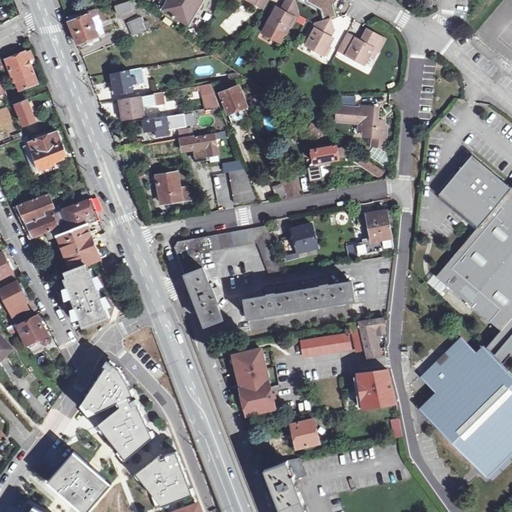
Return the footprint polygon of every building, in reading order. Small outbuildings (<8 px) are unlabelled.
[(163,10),(168,0),(159,0),(156,6),(163,10)] [(168,0),(163,10),(188,24),(201,0),(168,0)] [(256,0),(254,4),(263,9),(268,0),(256,0)] [(297,14),(293,0),(291,0),(285,2),(280,11),(276,8),(263,33),(280,43),(293,19),(294,19),(297,14)] [(335,0),(306,0),(305,2),(320,10),(323,22),(329,20),(337,18),(333,4),(335,0)] [(133,10),(131,10),(133,16),(142,13),(147,11),(133,1),(130,2),(133,10)] [(117,15),(131,10),(133,10),(130,2),(114,7),(117,15)] [(66,17),(79,50),(89,46),(88,43),(86,40),(98,36),(103,33),(99,20),(95,9),(81,13),(81,14),(75,17),(74,15),(66,17)] [(141,17),(126,23),(132,36),(146,30),(141,17)] [(163,22),(170,26),(172,22),(165,18),(163,22)] [(323,22),(314,24),(312,29),(314,30),(305,45),(322,54),(331,38),(328,37),(327,32),(331,30),(329,20),(323,22)] [(355,38),(346,54),(363,64),(368,56),(372,48),(377,51),(384,39),(367,30),(362,38),(366,40),(364,43),(360,41),(355,38)] [(185,37),(197,44),(200,39),(188,32),(185,37)] [(346,54),(355,38),(346,33),(337,49),(346,54)] [(372,48),(368,56),(372,58),(377,51),(372,48)] [(26,52),(7,60),(19,90),(37,83),(31,65),(36,63),(32,51),(26,53),(26,52)] [(129,71),(112,74),(116,94),(133,91),(132,85),(144,83),(141,69),(129,71)] [(212,84),(214,89),(224,87),(224,86),(242,82),(241,79),(212,84)] [(212,84),(205,85),(208,97),(216,96),(214,89),(212,84)] [(239,87),(220,94),(229,117),(236,115),(239,123),(243,121),(240,113),(248,111),(239,87)] [(138,97),(120,100),(120,102),(117,102),(120,119),(139,116),(138,114),(141,113),(138,97)] [(28,100),(16,105),(24,126),(36,121),(28,100)] [(338,107),(336,120),(359,123),(365,123),(364,129),(364,136),(373,137),(372,146),(384,147),(386,127),(383,127),(383,121),(381,121),(376,120),(376,116),(377,108),(361,107),(360,111),(353,110),(353,108),(338,107)] [(185,113),(177,115),(179,125),(187,124),(185,113)] [(168,116),(144,121),(146,131),(156,129),(157,136),(171,134),(171,130),(168,116)] [(314,124),(312,122),(306,131),(316,138),(318,136),(321,138),(325,131),(314,124)] [(75,125),(71,127),(75,137),(79,135),(75,125)] [(181,138),(192,136),(191,128),(178,130),(179,139),(181,138)] [(192,136),(181,138),(183,150),(193,149),(195,158),(218,155),(215,139),(220,138),(219,131),(214,132),(214,134),(194,137),(194,136),(192,136)] [(58,132),(30,142),(41,170),(56,165),(54,160),(67,155),(58,132)] [(320,149),(312,151),(312,155),(315,168),(321,166),(340,163),(340,159),(346,157),(345,150),(342,148),(338,149),(337,146),(331,147),(330,144),(320,146),(320,149)] [(479,227),(437,275),(503,330),(487,348),(505,366),(511,358),(511,187),(473,154),(465,164),(468,166),(462,173),(459,171),(441,193),(469,218),(479,227)] [(315,168),(312,155),(305,156),(311,182),(323,179),(321,166),(315,168)] [(383,171),(362,157),(358,163),(379,177),(383,171)] [(245,169),(241,160),(223,164),(225,173),(230,172),(245,169)] [(468,166),(465,164),(459,171),(462,173),(468,166)] [(256,200),(245,169),(230,172),(235,203),(256,200)] [(178,172),(157,175),(162,204),(183,200),(183,202),(192,200),(189,183),(185,184),(186,186),(181,187),(178,172)] [(138,173),(132,175),(137,190),(144,188),(138,173)] [(287,198),(301,195),(296,175),(279,178),(281,183),(287,198)] [(287,198),(281,183),(273,188),(275,194),(278,194),(280,199),(287,198)] [(98,211),(92,199),(56,213),(49,194),(32,200),(13,207),(29,238),(46,232),(49,240),(58,237),(71,271),(87,265),(88,265),(102,260),(101,258),(107,256),(104,247),(97,230),(91,232),(88,224),(100,219),(98,211)] [(356,244),(358,255),(394,249),(390,228),(395,227),(394,217),(389,218),(387,211),(367,215),(368,217),(372,242),(368,242),(368,239),(363,239),(363,242),(356,244)] [(372,242),(368,217),(364,218),(368,242),(372,242)] [(178,241),(174,247),(205,326),(223,319),(217,302),(220,301),(217,296),(220,294),(218,287),(214,288),(212,283),(210,284),(198,254),(257,243),(270,278),(286,275),(267,225),(178,241)] [(312,225),(290,231),(292,240),(283,242),(288,262),(309,257),(308,252),(318,249),(312,225)] [(0,279),(13,273),(3,253),(0,254),(0,279)] [(71,271),(66,273),(67,278),(65,279),(68,287),(72,297),(73,299),(66,302),(68,308),(71,306),(72,309),(76,307),(76,308),(80,317),(84,327),(110,317),(91,269),(89,270),(87,265),(71,271)] [(268,295),(245,299),(249,318),(355,300),(352,281),(340,283),(328,285),(327,280),(321,281),(322,286),(275,294),(275,289),(268,290),(268,295)] [(28,300),(19,281),(0,290),(13,317),(29,309),(25,302),(28,300)] [(72,297),(68,287),(63,289),(66,299),(72,297)] [(80,317),(76,308),(70,310),(74,320),(80,317)] [(12,317),(14,323),(35,316),(33,310),(12,317)] [(48,335),(38,316),(18,326),(21,331),(27,345),(48,335)] [(357,322),(352,323),(358,352),(365,350),(368,358),(386,355),(384,348),(379,349),(375,336),(377,335),(376,329),(385,328),(384,318),(357,322)] [(21,331),(18,326),(8,331),(12,335),(21,331)] [(0,359),(12,349),(0,335),(0,359)] [(350,335),(301,343),(303,356),(352,348),(350,335)] [(486,476),(511,449),(511,375),(482,345),(473,354),(462,342),(425,378),(437,390),(419,408),(486,476)] [(262,350),(234,356),(237,369),(243,395),(247,414),(275,408),(262,350)] [(120,369),(110,362),(83,403),(92,415),(99,412),(119,402),(121,406),(106,419),(99,424),(111,439),(123,464),(154,438),(136,400),(131,402),(131,397),(131,390),(126,379),(120,369)] [(396,403),(388,369),(361,373),(361,376),(362,379),(362,380),(360,380),(364,401),(365,400),(366,406),(366,408),(396,403)] [(119,402),(99,412),(106,419),(121,406),(119,402)] [(402,435),(399,418),(394,419),(395,424),(387,426),(388,429),(384,432),(385,439),(402,435)] [(291,435),(282,437),(283,443),(292,440),(294,448),(298,447),(298,449),(320,444),(315,419),(292,424),(293,426),(289,427),(291,435)] [(86,511),(111,485),(75,451),(49,482),(82,511),(86,511)] [(160,455),(138,473),(148,486),(157,509),(194,494),(185,474),(177,452),(165,456),(166,458),(162,459),(160,455)] [(288,460),(265,470),(271,485),(266,487),(268,491),(269,495),(274,493),(280,511),(307,511),(295,480),(307,476),(300,458),(289,462),(288,460)]
